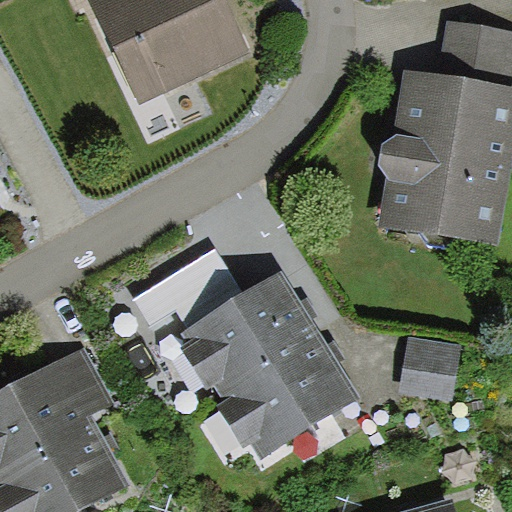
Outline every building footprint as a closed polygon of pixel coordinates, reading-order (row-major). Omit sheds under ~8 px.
[(88,0),(137,104),(249,51),(224,0),(88,0)] [(442,75),(402,68),(391,135),(381,144),(378,166),(388,177),(379,230),(500,250),(511,174),(511,33),(450,24),(442,75)] [(189,331),(246,298),(216,249),(132,298),(151,330),(179,313),(189,331)] [(212,385),(218,394),(318,335),(283,276),(246,298),(189,331),(183,335),(190,345),(184,348),(208,387),(212,385)] [(406,334),(401,395),(452,399),(458,339),(406,334)] [(358,396),(318,335),(218,394),(224,403),(219,405),(244,446),(252,441),(261,456),(358,396)] [(0,396),(0,477),(91,430),(80,410),(96,401),(74,358),(0,396)] [(91,430),(0,477),(0,511),(74,511),(121,488),(91,430)]
